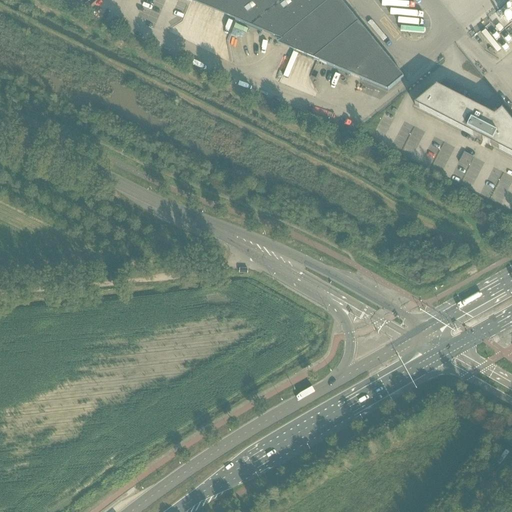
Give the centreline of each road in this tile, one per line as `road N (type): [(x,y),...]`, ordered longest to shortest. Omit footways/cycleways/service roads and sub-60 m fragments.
road 1 (unknown): [(415,56),(377,105),(337,111),(203,60),(114,0)]
road 2 (secondary): [(178,511),(438,360)]
road 3 (unclassified): [(250,245),(0,126)]
road 4 (track): [(0,292),(221,268),(250,245)]
road 5 (secondary): [(339,382),(133,511)]
road 6 (unclassified): [(426,329),(311,265),(286,262)]
